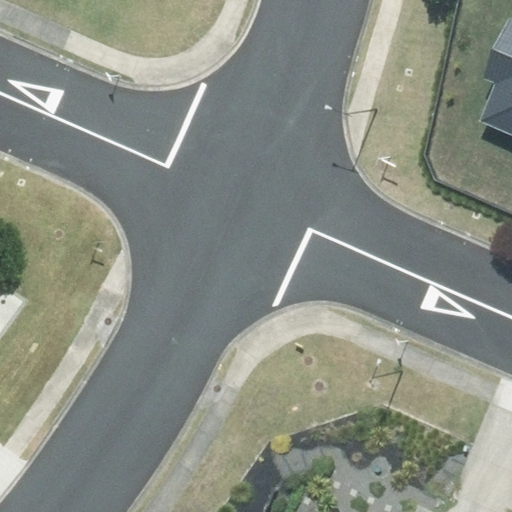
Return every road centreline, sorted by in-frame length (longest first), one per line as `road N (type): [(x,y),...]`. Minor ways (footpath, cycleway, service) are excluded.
road 1 (residential): [(71,511),(160,353),(238,188)]
road 2 (residential): [(238,188),(511,304)]
road 3 (residential): [(0,91),(238,188)]
road 4 (residential): [(238,188),(303,53),(314,0)]
